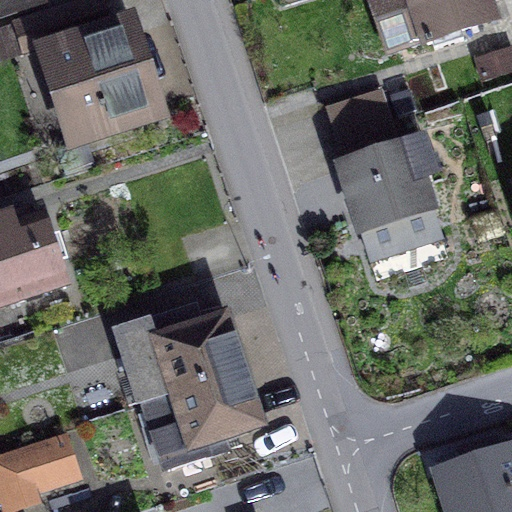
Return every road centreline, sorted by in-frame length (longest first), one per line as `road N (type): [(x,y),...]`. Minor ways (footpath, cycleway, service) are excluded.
road 1 (residential): [(192,0),(342,450)]
road 2 (residential): [(511,392),(342,450)]
